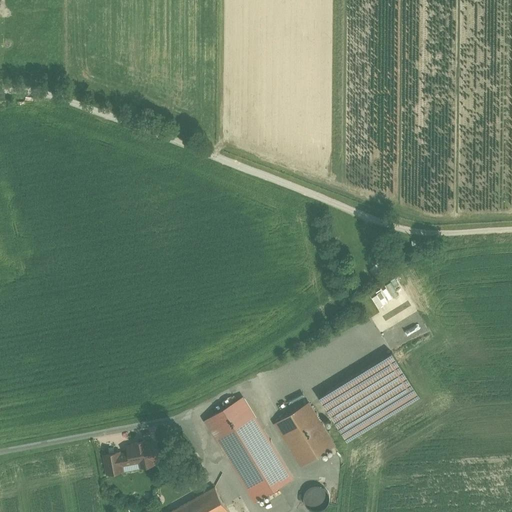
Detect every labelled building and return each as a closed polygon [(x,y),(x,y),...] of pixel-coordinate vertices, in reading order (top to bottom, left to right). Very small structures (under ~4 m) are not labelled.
[(376,305),(400,295),(393,279),(385,282),(387,287),(371,294),(376,305)] [(392,352),(319,397),(347,441),(420,397),(392,352)] [(292,478),(243,397),(206,420),(255,500),(292,478)] [(309,403),(275,423),(301,466),(335,445),(309,403)] [(146,441),(134,443),(135,445),(128,446),(129,452),(120,454),(121,464),(140,461),(141,466),(153,464),(152,459),(157,458),(154,441),(146,442),(146,441)] [(119,452),(104,455),(108,473),(122,470),(121,464),(120,454),(119,452)] [(201,464),(191,470),(198,481),(208,475),(201,464)] [(329,503),(330,498),(329,493),(326,488),(322,486),(317,485),(312,486),(307,489),(305,493),(304,498),(305,503),(308,507),(312,510),(317,511),(322,510),(326,507),(329,503)] [(215,486),(191,500),(195,509),(191,511),(226,511),(229,511),(215,486)] [(191,500),(169,511),(191,511),(195,509),(191,500)]
